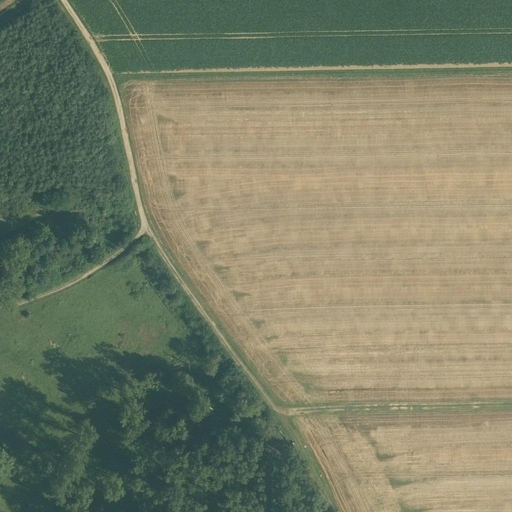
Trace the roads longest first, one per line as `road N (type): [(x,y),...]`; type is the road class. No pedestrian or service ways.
road 1 (track): [(0,311),(80,279),(147,228),(112,79),(63,0)]
road 2 (track): [(112,79),(511,72)]
road 3 (track): [(511,404),(274,408)]
road 4 (track): [(147,228),(274,408)]
